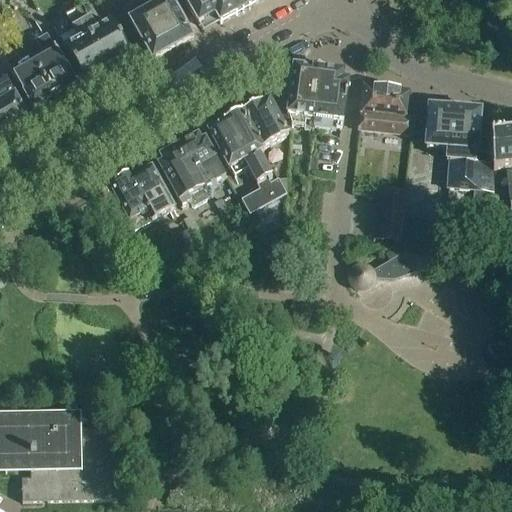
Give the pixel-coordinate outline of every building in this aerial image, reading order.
[(152,64),(153,66),(193,43),(192,41),(170,2),(169,2),(168,0),(145,0),(144,1),(143,0),(131,0),(135,6),(124,12),(131,24),(130,25),(152,64)] [(182,0),(198,29),(215,19),(220,27),(243,14),(235,0),(182,0)] [(235,0),(243,14),(266,1),(265,0),(235,0)] [(64,51),(85,89),(89,87),(92,88),(98,84),(98,82),(102,79),(101,78),(115,70),(116,71),(120,69),(122,70),(128,67),(128,64),(132,62),(111,24),(96,33),(82,10),(66,20),(79,43),(64,51)] [(46,62),(36,68),(58,107),(71,100),(72,94),(71,93),(77,90),(76,89),(57,56),(47,39),(37,45),(46,62)] [(58,107),(36,68),(25,75),(17,62),(7,68),(14,81),(33,114),(32,114),(33,115),(38,112),(39,113),(45,115),(58,107)] [(309,129),(314,129),(322,76),(294,72),(287,120),(290,121),(293,129),(304,130),(305,122),(310,123),(309,129)] [(314,129),(314,132),(332,134),(333,125),(337,126),(336,132),(341,132),(342,127),(343,127),(348,87),(342,87),(343,78),(322,76),(314,129)] [(7,85),(0,89),(0,131),(2,135),(10,130),(15,131),(25,126),(26,121),(27,121),(7,85)] [(410,94),(364,89),(359,134),(412,140),(414,122),(407,121),(409,110),(410,94)] [(260,107),(242,117),(264,156),(263,154),(286,141),(287,137),(269,104),(261,109),(260,107)] [(446,165),(450,165),(448,193),(450,193),(474,195),(489,196),(490,196),(492,168),(475,167),(476,157),(478,157),(481,115),(429,112),(426,153),(447,154),(446,165)] [(264,156),(242,117),(208,137),(229,175),(231,174),(235,181),(248,174),(260,195),(241,205),(249,219),(286,199),(278,184),(270,189),(268,186),(272,184),(271,182),(272,182),(259,159),(264,156)] [(511,138),(491,140),(493,175),(511,172),(511,138)] [(203,195),(226,183),(206,146),(201,148),(198,142),(161,162),(164,169),(159,172),(182,213),(190,209),(191,211),(194,212),(206,205),(207,202),(203,195)] [(109,192),(101,196),(105,212),(117,205),(129,228),(130,228),(135,237),(152,227),(152,228),(170,218),(173,222),(177,220),(174,216),(174,215),(152,175),(130,187),(127,181),(109,191),(109,192)] [(380,233),(382,233),(400,235),(405,197),(384,194),(380,233)] [(474,195),(472,215),(483,216),(484,205),(489,205),(490,196),(489,196),(474,195)] [(483,229),(499,229),(500,205),(489,205),(484,205),(483,216),(483,229)] [(179,226),(186,240),(195,235),(187,222),(179,226)] [(197,251),(176,262),(179,267),(204,263),(197,251)] [(371,276),(369,274),(368,273),(366,272),(365,271),(363,271),(361,271),(359,271),(357,271),(355,272),(355,273),(353,274),(352,276),(351,278),(350,279),(350,282),(350,284),(351,285),(351,286),(352,288),(353,289),(354,291),(356,292),(357,292),(359,293),(361,293),(363,293),(364,293),(366,292),(367,291),(369,290),(370,289),(372,286),(372,284),(372,282),(394,284),(417,276),(417,260),(398,260),(371,276)] [(490,363),(492,366),(496,368),(500,369),(505,368),(508,366),(511,363),(511,359),(511,355),(511,354),(510,350),(507,347),(503,346),(498,346),(495,347),(492,349),(490,352),(489,356),(489,359),(490,363)] [(22,484),(22,506),(117,505),(117,483),(119,484),(117,433),(82,434),(82,422),(0,422),(0,472),(31,472),(31,483),(22,484)]
